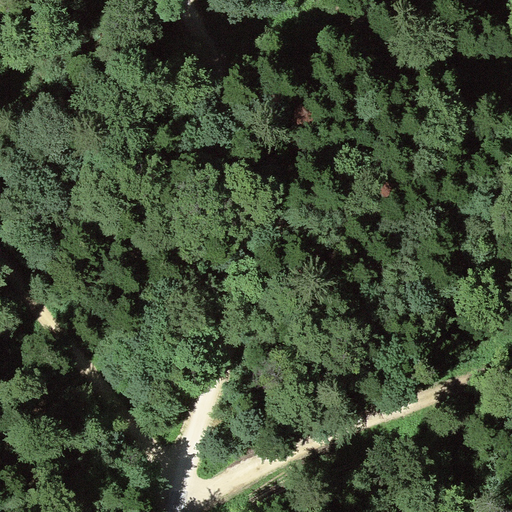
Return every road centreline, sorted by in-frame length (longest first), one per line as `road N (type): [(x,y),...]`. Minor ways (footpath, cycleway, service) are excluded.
road 1 (track): [(511,375),(235,471),(179,475),(120,437),(0,264)]
road 2 (track): [(172,511),(229,291),(234,171),(180,0)]
